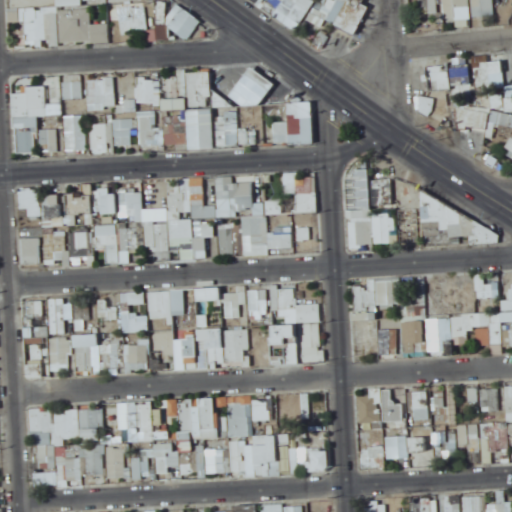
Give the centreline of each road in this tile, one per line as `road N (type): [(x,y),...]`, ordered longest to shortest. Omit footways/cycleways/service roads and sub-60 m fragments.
road 1 (residential): [(0,60),(21,511)]
road 2 (residential): [(0,171),(333,158),(388,139)]
road 3 (secondary): [(196,0),(511,223)]
road 4 (secondary): [(511,200),(225,0)]
road 5 (residential): [(286,44),(0,60)]
road 6 (residential): [(511,38),(389,49)]
